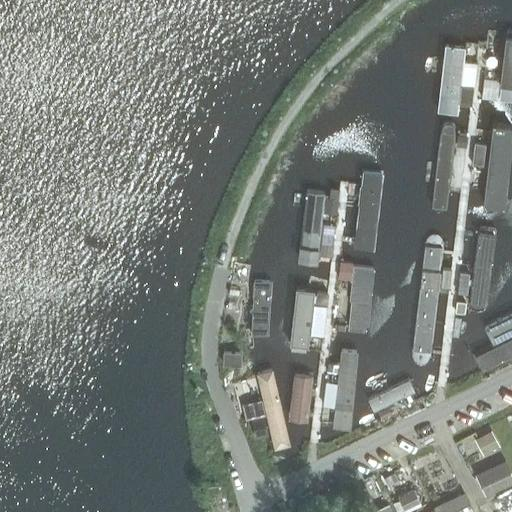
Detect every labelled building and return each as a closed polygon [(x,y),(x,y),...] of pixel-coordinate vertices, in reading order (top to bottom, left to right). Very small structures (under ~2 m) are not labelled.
[(511,32),(508,32),(499,103),(511,104),(511,32)] [(445,48),(437,115),(458,118),(466,50),(445,48)] [(462,86),(459,105),(471,107),(473,87),(462,86)] [(481,99),(497,101),(498,89),(482,87),(481,99)] [(442,124),(431,211),(446,213),(457,126),(442,124)] [(493,126),(482,211),(502,214),(511,129),(493,126)] [(457,136),(455,147),(466,148),(467,137),(457,136)] [(472,164),(482,165),(485,145),(474,144),(472,164)] [(359,171),(352,252),(374,255),(384,175),(359,171)] [(306,194),(297,266),(317,269),(325,196),(306,194)] [(337,200),(326,199),(324,211),(336,212),(337,200)] [(479,230),(466,313),(485,316),(496,232),(479,230)] [(333,235),(322,233),(321,245),(331,246),(333,235)] [(426,236),(409,366),(428,369),(443,238),(426,236)] [(320,249),(319,258),(330,259),(331,250),(320,249)] [(351,279),(352,263),(340,262),(338,278),(351,279)] [(353,268),(347,333),(365,335),(373,271),(353,268)] [(442,269),(440,287),(449,288),(451,270),(442,269)] [(459,272),(457,293),(466,294),(468,273),(459,272)] [(253,276),(245,330),(263,333),(271,279),(253,276)] [(297,290),(289,352),(311,354),(318,293),(297,290)] [(456,302),(455,313),(464,314),(465,303),(456,302)] [(511,318),(465,341),(477,371),(511,355),(511,318)] [(222,365),(240,365),(240,352),(222,352),(222,365)] [(340,353),(331,431),(349,432),(357,355),(340,353)] [(326,372),(337,374),(338,365),(327,364),(326,372)] [(271,372),(253,377),(262,416),(267,435),(271,454),(289,450),(271,372)] [(314,377),(296,375),(290,424),(308,426),(314,377)] [(408,381),(368,401),(376,420),(415,402),(408,381)] [(322,406),(333,407),(335,390),(324,389),(322,406)] [(255,438),(267,435),(262,416),(251,419),(255,438)] [(491,430),(478,437),(486,453),(499,446),(491,430)] [(511,475),(505,459),(474,473),(484,496),(511,482),(511,475)] [(387,486),(397,480),(394,473),(383,479),(387,486)] [(415,489),(399,496),(404,508),(420,501),(415,489)] [(464,491),(433,506),(435,511),(458,511),(471,506),(464,491)]
